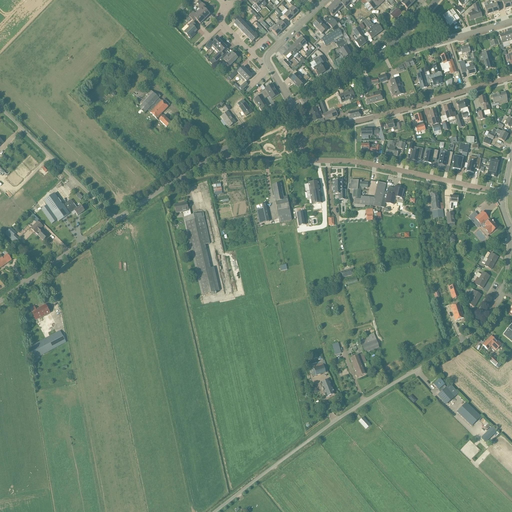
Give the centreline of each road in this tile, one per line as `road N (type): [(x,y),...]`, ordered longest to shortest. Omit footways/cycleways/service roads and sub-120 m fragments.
road 1 (unclassified): [(215,511),(329,425),(480,329),(500,299),(511,238)]
road 2 (residential): [(301,135),(511,78)]
road 3 (unclassified): [(502,193),(365,163),(304,160)]
road 4 (unclassified): [(115,220),(0,108)]
road 5 (tertiary): [(0,301),(115,220)]
road 6 (residential): [(386,49),(406,52),(511,20)]
road 7 (tertiary): [(115,220),(222,150)]
